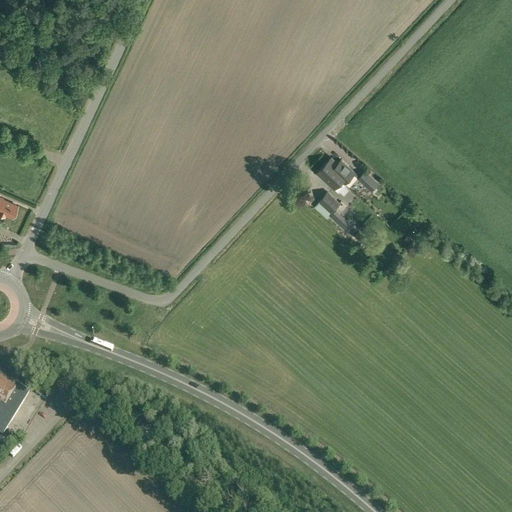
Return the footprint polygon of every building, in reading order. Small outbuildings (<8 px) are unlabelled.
[(338,163),(331,157),(317,172),(334,188),(339,192),(346,184),(345,182),(355,172),(341,159),(338,163)] [(365,170),(358,178),(371,190),(378,182),(365,170)] [(318,200),(331,212),(337,207),(341,211),(346,205),(340,200),(339,201),(328,190),(318,200)] [(0,213),(4,215),(5,214),(12,217),(18,205),(2,199),(2,198),(0,196),(0,213)] [(349,224),(335,211),(331,215),(345,229),(349,224)] [(418,218),(411,225),(416,230),(423,223),(418,218)] [(0,432),(3,435),(29,392),(3,376),(2,378),(0,376),(0,401),(1,403),(0,404),(0,432)] [(56,399),(39,388),(36,393),(45,399),(54,404),(56,399)] [(147,431),(143,435),(154,444),(157,441),(147,431)]
